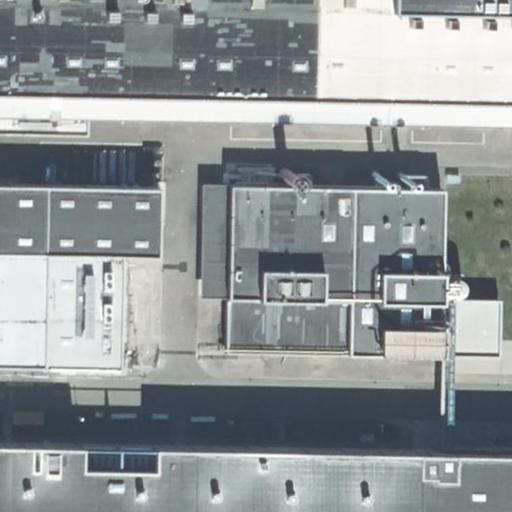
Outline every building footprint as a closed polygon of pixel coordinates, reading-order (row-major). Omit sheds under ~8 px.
[(511,0),(0,0),(0,363),(38,364),(41,251),(0,250),(0,112),(511,121),(511,0)] [(404,169),(394,169),(394,179),(404,179),(404,169)] [(154,185),(0,182),(0,250),(41,251),(153,253),(154,185)] [(438,272),(439,187),(226,183),(223,349),(437,353),(437,295),(438,272)] [(438,272),(437,295),(463,296),(463,272),(438,272)] [(511,511),(511,449),(0,440),(0,511),(511,511)]
